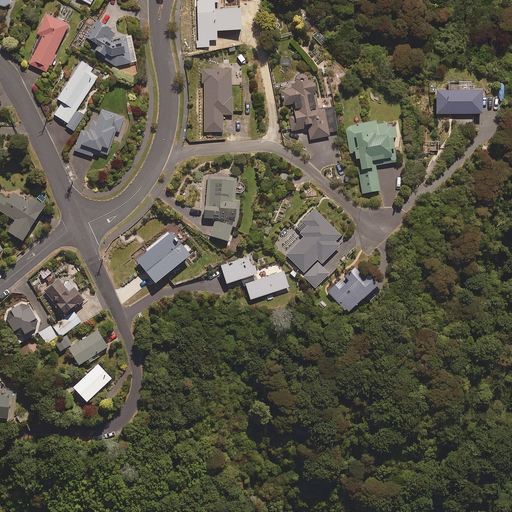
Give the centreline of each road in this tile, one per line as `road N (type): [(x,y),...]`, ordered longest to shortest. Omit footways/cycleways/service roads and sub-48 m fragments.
road 1 (unclassified): [(78,226),(129,341),(135,395),(113,423),(42,428)]
road 2 (residential): [(159,154),(277,148),(378,231)]
road 3 (unclassified): [(0,70),(78,226)]
road 4 (residential): [(159,154),(169,89),(160,36)]
